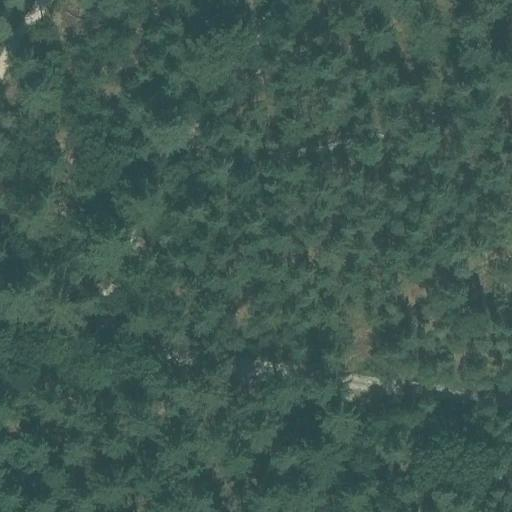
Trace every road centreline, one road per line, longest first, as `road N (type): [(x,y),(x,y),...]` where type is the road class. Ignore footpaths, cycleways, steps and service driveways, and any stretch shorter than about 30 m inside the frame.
road 1 (track): [(0,345),(361,395)]
road 2 (track): [(163,159),(264,155),(511,99)]
road 3 (track): [(511,414),(361,395),(297,511)]
road 4 (track): [(48,351),(163,159)]
road 5 (track): [(163,159),(264,0)]
